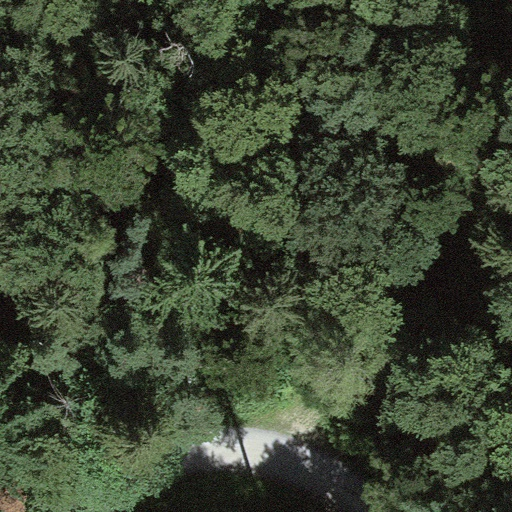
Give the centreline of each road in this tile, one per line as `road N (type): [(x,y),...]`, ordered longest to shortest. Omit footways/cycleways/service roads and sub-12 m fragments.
road 1 (track): [(511,113),(444,275),(393,349),(238,443)]
road 2 (track): [(68,511),(99,482),(197,443),(238,443),(299,460),(342,484),(369,511)]
road 3 (track): [(393,349),(378,399),(381,511)]
